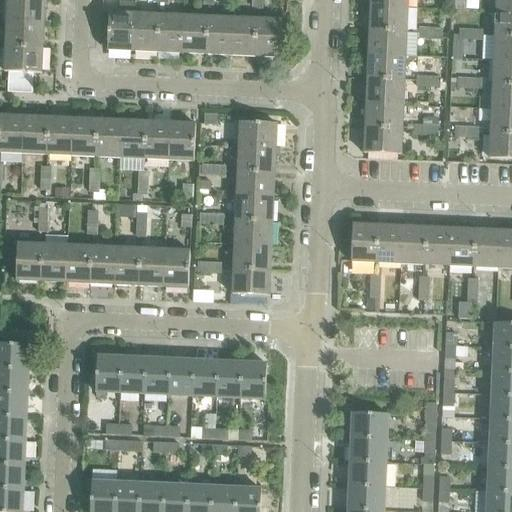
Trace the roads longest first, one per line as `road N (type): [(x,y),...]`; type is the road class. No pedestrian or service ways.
road 1 (residential): [(60,511),(70,330),(78,320),(308,332)]
road 2 (residential): [(320,94),(75,83),(80,0)]
road 3 (residential): [(325,189),(511,199)]
road 4 (residential): [(300,511),(308,332)]
road 5 (residential): [(308,332),(317,308),(325,189)]
